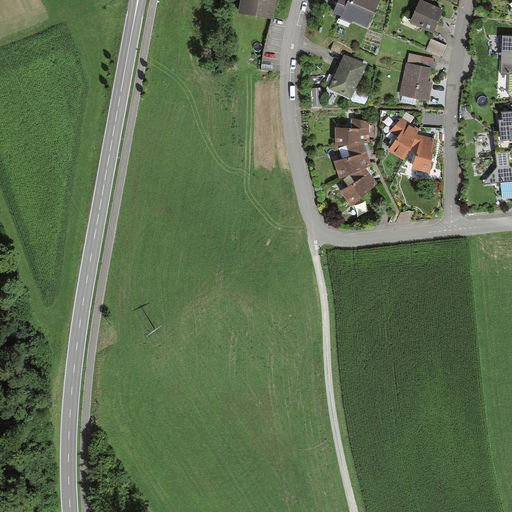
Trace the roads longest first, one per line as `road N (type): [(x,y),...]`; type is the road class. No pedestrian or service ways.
road 1 (secondary): [(139,0),(75,362),(71,511)]
road 2 (residential): [(301,0),(286,69),(293,151),(312,230),(339,239),(452,228)]
road 3 (track): [(354,511),(312,230)]
road 4 (residential): [(452,228),(447,103),(465,0)]
